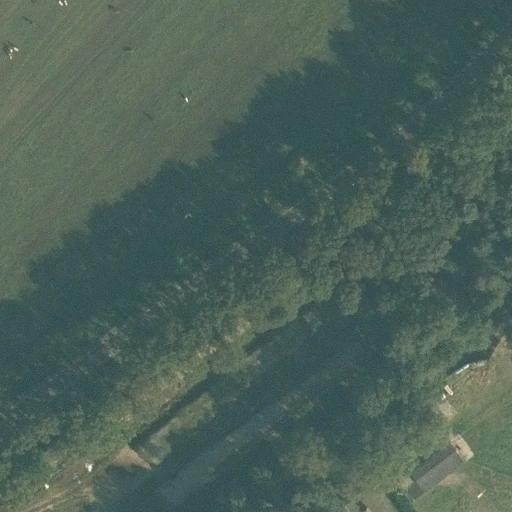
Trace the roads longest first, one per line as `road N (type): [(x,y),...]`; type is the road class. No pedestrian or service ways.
road 1 (tertiary): [(0,441),(370,195),(511,75)]
road 2 (track): [(511,326),(471,344),(262,511)]
